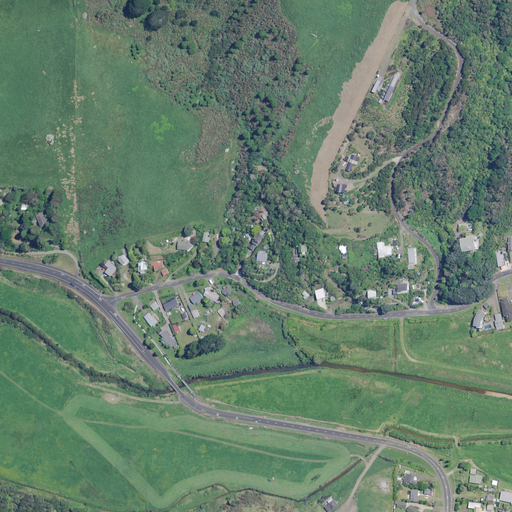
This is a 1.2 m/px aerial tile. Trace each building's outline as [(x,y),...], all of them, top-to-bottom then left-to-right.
[(360,158),(353,155),(347,170),(351,172),(354,164),(357,165),(360,158)] [(348,188),(348,185),(339,184),(339,192),(345,192),(345,188),(348,188)] [(44,212),(36,216),(37,218),(34,219),(36,223),(39,221),(40,223),(38,224),(40,227),(42,226),(43,228),(50,224),(44,212)] [(212,234),(205,232),(203,241),(210,243),(212,234)] [(249,246),(253,250),(257,246),(259,243),(265,235),(261,232),(249,246)] [(475,250),(478,249),(478,239),(477,238),(473,235),(469,236),(466,238),(460,239),(462,252),(475,250)] [(193,247),(189,241),(187,242),(179,242),(178,249),(189,250),(193,247)] [(392,247),(391,245),(389,245),(390,248),(384,249),(383,242),(377,243),(380,258),(386,257),(386,256),(393,254),(392,251),(393,250),(393,247),(392,247)] [(307,253),(306,245),(300,246),(300,249),(296,249),(297,254),(300,254),(300,253),(304,252),(304,254),(307,253)] [(415,248),(408,248),(409,263),(409,269),(415,269),(414,265),(417,264),(416,248),(415,248)] [(267,252),(264,251),(264,253),(259,253),(258,261),(260,261),(259,263),(262,264),(262,262),(266,262),(267,252)] [(499,267),(506,265),(505,262),(504,259),(505,259),(504,254),(501,255),(501,252),(496,253),(499,267)] [(130,260),(125,255),(119,260),(124,265),(130,260)] [(118,268),(108,261),(106,265),(110,268),(106,272),(112,276),(118,268)] [(164,268),(163,262),(159,263),(158,261),(151,263),(152,267),(154,266),(156,271),(159,270),(159,269),(164,268)] [(140,272),(142,271),(147,271),(147,270),(148,270),(147,262),(139,263),(140,272)] [(162,277),(162,278),(165,276),(169,273),(167,269),(162,271),(163,273),(159,275),(160,278),(162,277)] [(397,285),(398,289),(394,289),(394,294),(399,294),(399,293),(410,291),(409,284),(408,284),(397,285)] [(233,291),(227,286),(222,292),(228,297),(233,291)] [(326,297),(323,288),(315,291),(319,300),(326,297)] [(304,289),(300,294),(306,299),(310,294),(304,289)] [(220,296),(210,291),(210,292),(207,291),(204,295),(219,304),(222,299),(219,298),(220,296)] [(204,297),(200,292),(190,298),(195,304),(204,297)] [(511,304),(510,305),(510,300),(508,300),(507,298),(501,299),(505,317),(508,316),(509,322),(511,320),(511,304)] [(179,305),(177,299),(164,305),(166,311),(173,308),(173,309),(178,307),(178,306),(179,305)] [(160,307),(156,302),(151,306),(155,311),(160,307)] [(195,310),(192,304),(189,306),(195,318),(200,316),(197,309),(195,310)] [(227,315),(222,308),(218,311),(223,318),(227,315)] [(484,313),(478,311),(473,325),(481,327),(483,319),(482,319),(484,313)] [(153,317),(150,313),(145,317),(148,321),(147,321),(152,327),(158,322),(154,317),(153,317)] [(502,320),(500,314),(495,315),(497,321),(495,321),(497,330),(505,329),(503,320),(502,320)] [(182,332),(179,324),(173,326),(176,334),(182,332)] [(209,328),(209,327),(211,328),(212,326),(208,324),(207,326),(208,327),(202,325),(200,330),(204,332),(206,330),(208,331),(209,328)] [(177,343),(166,330),(161,335),(165,340),(162,341),(165,345),(167,344),(169,346),(170,345),(172,348),(177,343)] [(416,485),(417,480),(417,477),(415,477),(416,474),(406,471),(404,477),(406,477),(404,482),(407,483),(408,482),(416,485)] [(482,477),(471,476),(470,483),(481,484),(482,477)] [(383,479),(382,479),(381,480),(379,481),(379,482),(378,483),(377,484),(377,486),(377,487),(377,489),(378,490),(379,491),(380,492),(381,493),(382,494),(383,494),(385,495),(386,495),(388,494),(389,494),(390,493),(391,492),(392,491),(393,490),(393,488),(394,487),(394,486),(393,484),(393,483),(392,482),(391,481),(390,480),(389,479),(387,478),(386,478),(385,478),(383,479)] [(407,498),(409,498),(411,501),(418,502),(418,499),(419,499),(420,491),(410,490),(409,495),(408,494),(407,498)] [(330,511),(339,506),(332,496),(322,504),(328,511),(330,511)] [(396,502),(396,506),(402,510),(404,508),(406,509),(407,503),(396,502)] [(481,508),(482,504),(470,503),(469,508),(475,509),(475,507),(477,507),(477,508),(476,511),(486,511),(483,511),(483,508),(481,508)]
